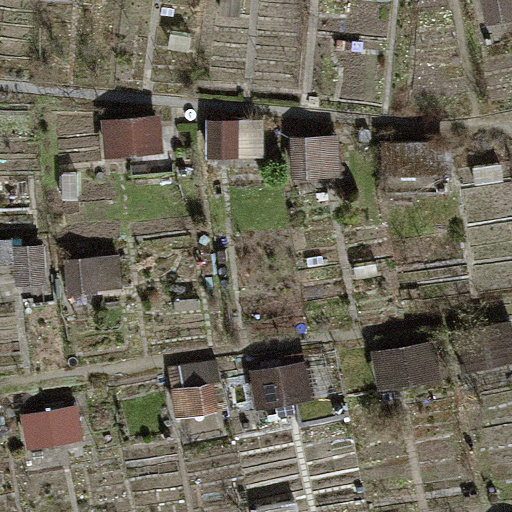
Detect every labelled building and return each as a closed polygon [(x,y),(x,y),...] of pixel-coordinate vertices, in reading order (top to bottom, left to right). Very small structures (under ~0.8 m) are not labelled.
[(110,118),(112,155),(167,152),(164,114),(110,118)] [(75,257),(77,292),(126,289),(123,254),(75,257)] [(511,327),(471,334),(476,367),(511,362),(511,327)] [(439,334),(378,350),(389,392),(450,376),(439,334)] [(33,445),(89,438),(84,404),(29,411),(33,445)]
